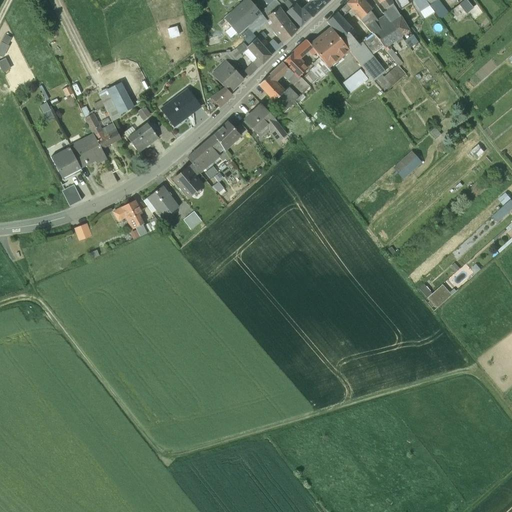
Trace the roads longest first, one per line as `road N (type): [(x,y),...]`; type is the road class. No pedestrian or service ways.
road 1 (track): [(511,417),(465,372),(163,454),(40,301)]
road 2 (residential): [(341,0),(175,156),(83,211),(26,226)]
